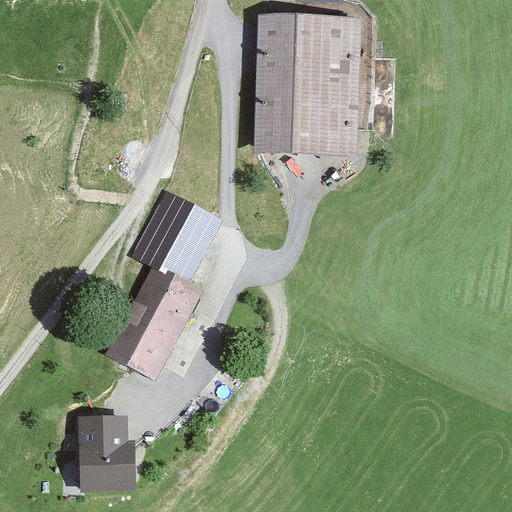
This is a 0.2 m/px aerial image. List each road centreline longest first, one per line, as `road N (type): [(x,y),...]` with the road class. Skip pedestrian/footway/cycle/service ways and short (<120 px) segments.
road 1 (track): [(142,190),(0,382)]
road 2 (unclassified): [(206,0),(172,125),(142,190)]
